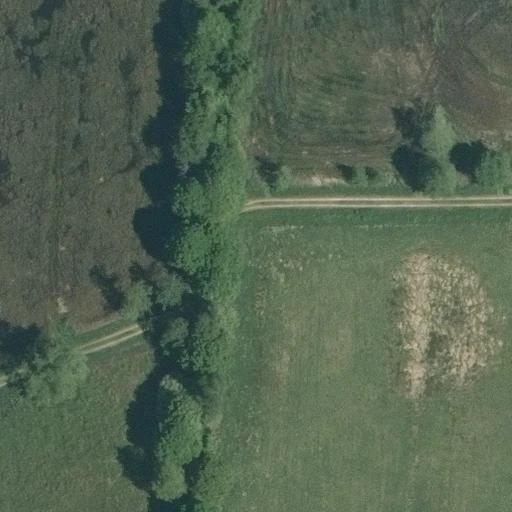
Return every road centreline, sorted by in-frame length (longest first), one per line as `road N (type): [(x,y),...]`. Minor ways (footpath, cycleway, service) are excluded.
road 1 (track): [(511,202),(257,204),(229,211),(211,227),(198,292),(189,511)]
road 2 (track): [(0,385),(172,318),(198,292)]
